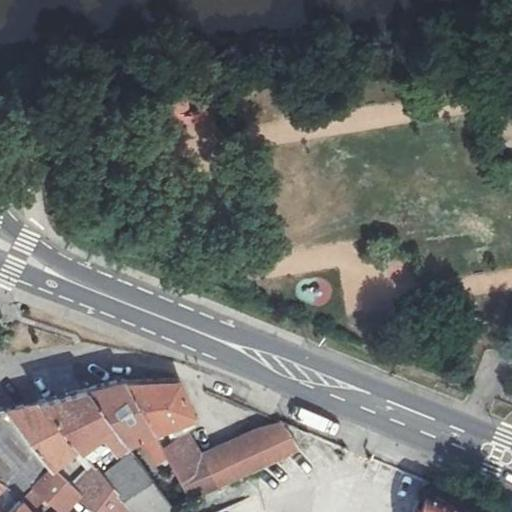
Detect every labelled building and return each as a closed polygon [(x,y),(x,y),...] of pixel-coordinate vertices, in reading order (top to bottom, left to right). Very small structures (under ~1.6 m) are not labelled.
[(83,387),(117,434),(122,441),(133,434),(147,426),(120,378),(97,384),(83,387)] [(121,378),(120,378),(147,426),(186,412),(187,409),(177,378),(137,379),(122,379),(121,378)] [(87,457),(117,434),(83,387),(61,393),(35,400),(63,431),(87,457)] [(3,407),(24,434),(49,465),(57,473),(68,482),(89,460),(87,457),(63,431),(35,400),(19,404),(3,407)] [(0,408),(0,507),(12,493),(49,465),(24,434),(3,407),(0,408)] [(189,432),(160,448),(166,460),(188,497),(190,496),(232,477),(247,471),(298,448),(277,421),(199,455),(189,432)] [(161,463),(166,460),(160,448),(147,426),(133,434),(153,460),(157,458),(161,463)] [(99,471),(107,480),(129,504),(128,507),(135,511),(152,511),(168,505),(128,449),(99,471)] [(129,504),(107,480),(99,471),(89,460),(68,482),(75,488),(93,504),(102,511),(126,511),(128,507),(129,504)] [(28,511),(24,507),(42,491),(60,506),(75,488),(68,482),(57,473),(49,465),(12,493),(0,507),(0,511),(28,511)] [(265,511),(256,491),(241,498),(232,477),(190,496),(197,511),(265,511)] [(480,511),(421,489),(412,511),(480,511)]
